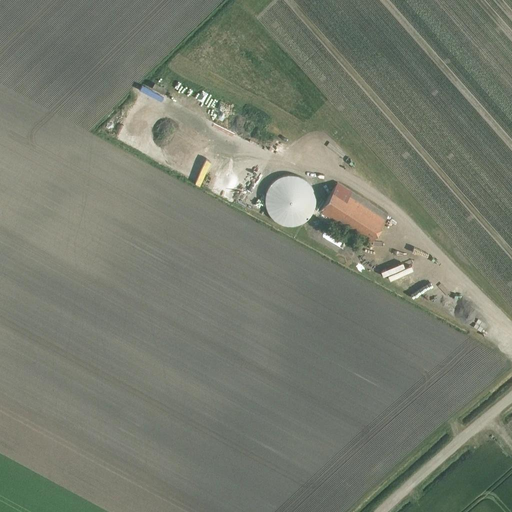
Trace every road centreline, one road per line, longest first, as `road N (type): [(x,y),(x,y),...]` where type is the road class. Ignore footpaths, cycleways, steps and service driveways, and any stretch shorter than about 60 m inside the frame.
road 1 (track): [(511,332),(380,201),(341,177)]
road 2 (track): [(383,511),(511,395)]
